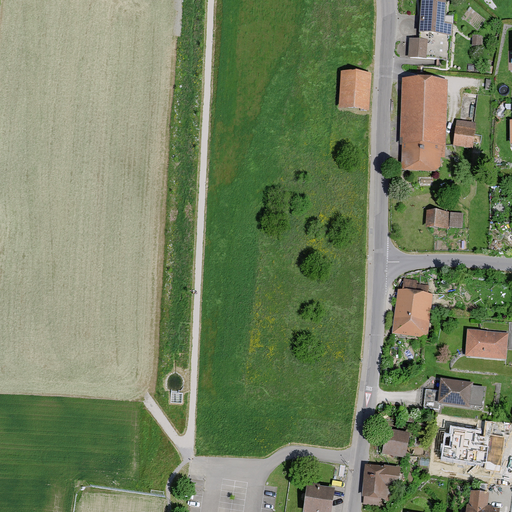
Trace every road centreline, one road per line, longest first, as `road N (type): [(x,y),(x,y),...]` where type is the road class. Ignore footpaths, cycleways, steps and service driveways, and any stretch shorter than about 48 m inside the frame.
road 1 (tertiary): [(387,0),(380,260)]
road 2 (tertiary): [(353,511),(380,260)]
road 3 (tertiary): [(380,260),(511,264)]
